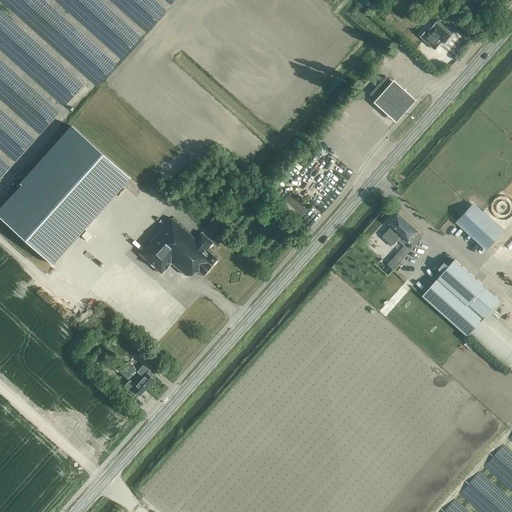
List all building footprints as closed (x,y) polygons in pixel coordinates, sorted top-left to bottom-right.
[(430,0),(442,11),(450,1),(448,0),(430,0)] [(423,36),(437,49),(441,45),(440,44),(443,41),(446,44),(455,33),(440,20),(428,33),(426,32),(423,36)] [(378,101),(394,83),(386,76),(370,94),(378,101)] [(416,100),(394,80),(375,102),(398,122),(416,100)] [(52,263),(129,178),(116,166),(71,125),(20,182),(21,184),(0,207),(0,216),(2,218),(52,263)] [(472,206),(460,220),(489,247),(502,233),(472,206)] [(390,225),(392,227),(384,236),(394,245),(399,240),(411,251),(424,237),(399,214),(390,225)] [(203,274),(217,259),(207,250),(213,243),(201,232),(195,239),(172,219),(140,255),(161,274),(171,263),(185,275),(194,266),(203,274)] [(395,270),(401,262),(395,257),(389,264),(395,270)] [(455,260),(440,277),(485,317),(500,300),(455,260)] [(469,336),(485,317),(440,277),(424,296),(469,336)] [(137,370),(128,362),(119,372),(128,380),(137,370)] [(140,373),(136,378),(147,388),(154,380),(151,378),(153,375),(143,366),(138,371),(140,373)] [(125,386),(131,392),(135,396),(137,393),(140,395),(147,388),(136,378),(132,382),(130,380),(125,386)]
